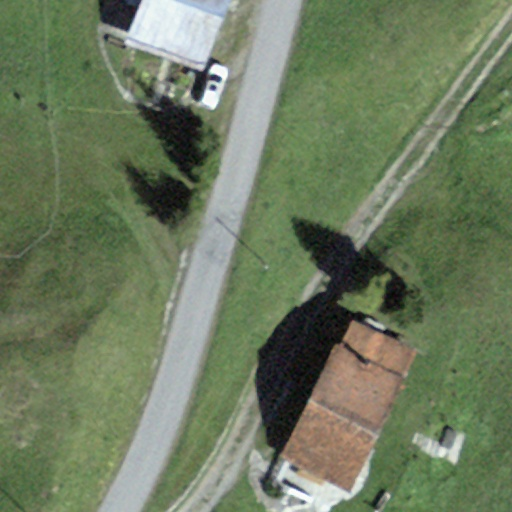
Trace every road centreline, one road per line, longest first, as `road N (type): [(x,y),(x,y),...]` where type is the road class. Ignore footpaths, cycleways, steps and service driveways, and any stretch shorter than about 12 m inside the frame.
road 1 (track): [(190,511),(238,445),(341,257),(511,18)]
road 2 (unclassified): [(109,511),(189,328),(280,0)]
